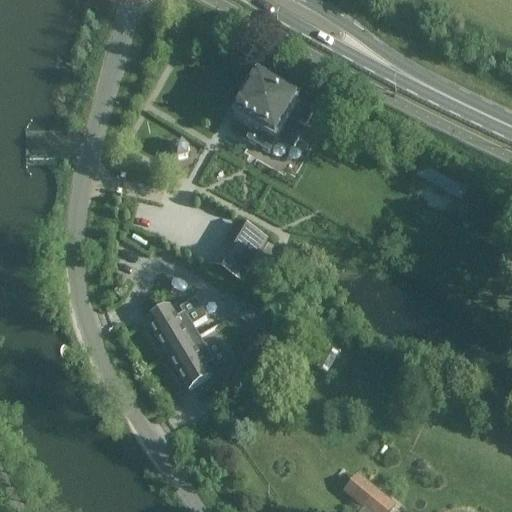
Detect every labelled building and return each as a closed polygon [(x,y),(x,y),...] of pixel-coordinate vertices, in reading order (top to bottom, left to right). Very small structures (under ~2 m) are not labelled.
[(313,113),(299,105),(300,103),(258,79),(234,121),(254,132),(248,143),(269,155),(275,144),(277,145),(278,143),(292,151),(300,137),(295,134),(300,125),(305,127),(313,113)] [(169,155),(177,163),(188,161),(192,150),(184,141),(173,144),(169,155)] [(418,179),(462,204),(471,188),(428,163),(418,179)] [(215,268),(240,283),(265,240),(240,225),(215,268)] [(147,320),(170,357),(202,337),(186,313),(180,317),(172,305),(147,320)] [(261,333),(272,338),(277,325),(266,320),(261,333)] [(202,337),(170,357),(192,392),(217,376),(210,365),(217,360),(202,337)] [(247,355),(261,361),(266,350),(252,344),(247,355)] [(365,510),(378,494),(367,485),(354,501),(364,510),(365,510)]
